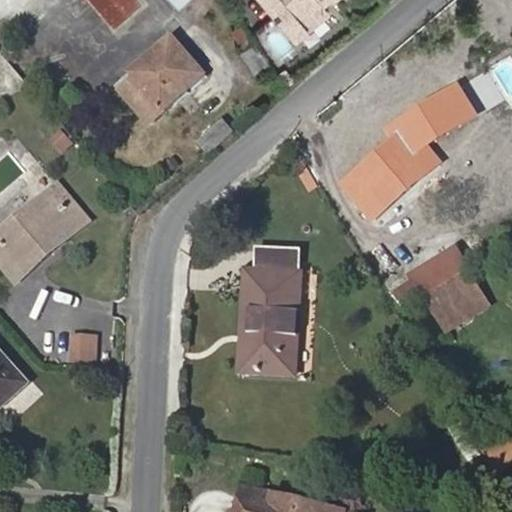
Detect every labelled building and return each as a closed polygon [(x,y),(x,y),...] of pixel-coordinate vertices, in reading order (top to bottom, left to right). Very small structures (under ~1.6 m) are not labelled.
[(113,25),(141,1),(140,0),(91,0),(95,4),(113,25)] [(165,0),(176,10),(187,0),(165,0)] [(260,0),(295,42),(328,15),(315,0),(260,0)] [(242,23),(233,29),(245,50),(255,44),(242,23)] [(122,90),(152,125),(208,76),(175,41),(135,74),(137,77),(122,90)] [(258,78),(272,70),(255,44),(245,50),(242,52),(258,78)] [(200,141),(211,154),(237,132),(225,119),(200,141)] [(343,188),(373,222),(442,164),(413,128),(343,188)] [(90,220),(61,185),(50,194),(70,219),(47,239),(56,250),(90,220)] [(56,250),(47,239),(70,219),(50,194),(0,237),(0,260),(18,281),(56,250)] [(459,247),(413,275),(417,281),(427,299),(471,271),(474,270),(459,247)] [(266,271),(301,274),(303,252),(267,250),(266,271)] [(244,373),(297,376),(304,274),(301,274),(266,271),(262,271),(258,342),(246,342),(244,373)] [(262,271),(250,271),(246,342),(258,342),(262,271)] [(450,333),(493,307),(471,271),(427,299),(450,333)] [(399,292),(410,309),(427,299),(417,281),(399,292)] [(315,374),(316,335),(307,334),(306,374),(315,374)] [(82,337),(81,363),(98,364),(99,338),(82,337)] [(0,409),(29,384),(0,350),(0,409)] [(454,436),(468,428),(458,411),(444,420),(454,436)] [(346,511),(303,501),(301,509),(276,503),(278,495),(249,487),(242,511),(346,511)] [(303,501),(278,495),(276,503),(301,509),(303,501)]
